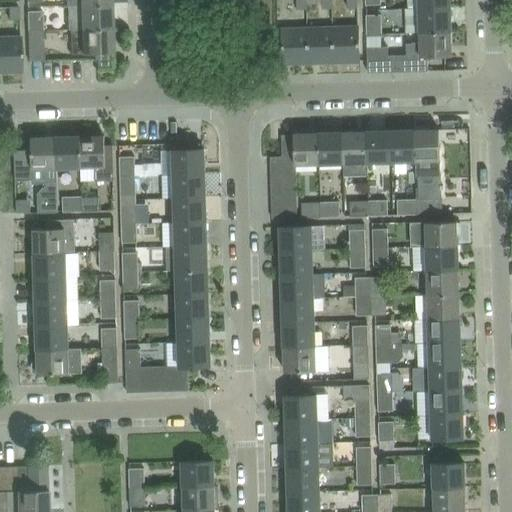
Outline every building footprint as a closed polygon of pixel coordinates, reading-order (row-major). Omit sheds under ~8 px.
[(307,9),(306,0),(297,0),(298,10),(307,9)] [(333,8),(333,0),(322,0),(323,8),(333,8)] [(451,8),(451,0),(420,0),(421,9),(451,8)] [(113,28),(112,3),(81,4),(67,5),(68,27),(71,27),(71,29),(113,28)] [(19,6),(9,7),(9,19),(19,19),(19,6)] [(452,31),(451,8),(421,9),(422,32),(452,31)] [(28,11),(29,30),(43,30),(42,11),(28,11)] [(383,34),(383,14),(367,15),(368,34),(383,34)] [(360,26),(334,27),(335,59),(344,59),(344,62),(361,61),(360,26)] [(310,60),(308,27),(283,28),(284,64),(285,64),(285,61),(294,61),(294,63),(310,63),(310,60)] [(335,59),(334,27),(308,27),(310,60),(319,60),(319,62),(336,62),(335,59)] [(113,52),(113,28),(71,29),(72,53),(95,53),(95,59),(98,58),(98,67),(110,66),(110,52),(113,52)] [(44,61),(43,30),(29,30),(30,61),(44,61)] [(368,46),(369,72),(429,70),(429,57),(453,56),(452,31),(422,32),(422,42),(408,43),(408,55),(388,56),(388,47),(369,47),(369,46),(368,46)] [(21,71),(20,49),(20,36),(0,37),(0,68),(4,68),(5,71),(21,71)] [(416,161),(415,130),(391,131),(392,161),(416,161)] [(439,130),(415,130),(416,161),(440,160),(439,130)] [(392,161),(391,131),(367,132),(368,162),(392,161)] [(105,145),(105,136),(94,136),(94,132),(81,132),(81,136),(81,167),(95,166),(95,180),(114,180),(113,145),(105,145)] [(368,162),(367,132),(343,133),(344,163),(344,176),(368,175),(368,162)] [(344,163),(343,133),(320,134),(321,164),(344,163)] [(321,164),(320,134),(295,134),(295,157),(296,164),(297,164),(321,164)] [(81,167),(81,136),(56,137),(57,167),(81,167)] [(32,150),(15,150),(16,180),(33,180),(33,182),(46,182),(46,187),(44,187),(38,193),(39,212),(58,212),(57,167),(56,137),(32,138),(32,150)] [(174,150),(174,174),(204,173),(203,149),(174,150)] [(121,158),(122,175),(136,175),(135,157),(121,158)] [(296,164),(295,157),(271,158),(272,170),(297,169),(297,164),(296,164)] [(297,181),(297,169),(272,170),(272,182),(297,181)] [(205,197),(204,173),(174,174),(175,198),(205,197)] [(136,194),(136,175),(122,175),(123,194),(136,194)] [(298,193),(297,181),(272,182),(273,194),(298,193)] [(437,187),(418,188),(417,188),(417,199),(417,214),(443,214),(442,199),(437,199),(437,187)] [(298,205),(298,193),(273,194),(273,206),(298,205)] [(101,196),(82,197),(83,212),(102,211),(101,196)] [(17,198),(17,212),(31,212),(31,197),(17,198)] [(83,212),(82,197),(63,197),(64,212),(83,212)] [(206,221),(205,197),(175,198),(176,222),(206,221)] [(417,214),(417,199),(398,200),(398,215),(417,214)] [(370,216),(369,200),(351,201),(352,216),(370,216)] [(389,200),(369,200),(370,216),(389,215),(389,200)] [(340,201),(322,202),(323,217),(341,217),(340,201)] [(323,217),(322,202),(303,203),(304,218),(323,217)] [(122,205),(123,224),(137,223),(137,204),(122,205)] [(298,218),(298,205),(273,206),(273,219),(298,218)] [(47,229),(35,229),(35,254),(65,253),(76,252),(75,219),(46,220),(47,229)] [(206,245),(206,221),(176,222),(177,246),(206,245)] [(458,247),(457,222),(413,223),(413,248),(428,248),(458,247)] [(138,242),(137,223),(123,224),(123,242),(138,242)] [(313,250),(312,226),(281,227),(282,251),(313,250)] [(374,229),(375,248),(390,248),(390,229),(374,229)] [(352,230),(352,249),(367,249),(367,230),(352,230)] [(100,233),(100,252),(115,251),(115,232),(100,233)] [(207,269),(206,245),(177,246),(167,247),(168,271),(178,270),(207,269)] [(459,270),(458,247),(428,248),(429,271),(459,270)] [(391,267),(390,248),(375,248),(375,267),(391,267)] [(368,267),(367,249),(352,249),(353,268),(368,267)] [(313,274),(313,250),(282,251),(283,275),(313,274)] [(116,270),(115,251),(100,252),(101,270),(116,270)] [(65,253),(35,254),(36,277),(66,276),(65,253)] [(123,253),(124,272),(139,272),(138,253),(123,253)] [(208,293),(207,269),(178,270),(178,294),(208,293)] [(460,294),(459,270),(429,271),(429,295),(460,294)] [(139,291),(139,272),(124,272),(124,291),(139,291)] [(314,298),(313,274),(283,275),(284,299),(314,298)] [(67,300),(66,276),(36,277),(37,301),(67,300)] [(372,296),(372,277),(357,278),(358,297),(372,296)] [(386,277),(372,277),(372,296),(387,296),(386,277)] [(117,299),(116,280),(101,281),(102,299),(117,299)] [(209,317),(208,293),(178,294),(179,318),(209,317)] [(460,318),(460,294),(429,295),(430,319),(460,318)] [(373,315),(372,296),(358,297),(358,316),(373,315)] [(387,315),(387,296),(372,296),(373,315),(387,315)] [(315,322),(314,298),(284,299),(285,323),(315,322)] [(117,318),(117,299),(102,299),(102,318),(117,318)] [(68,325),(67,300),(37,301),(38,325),(68,325)] [(125,301),(126,320),(140,319),(140,301),(125,301)] [(209,341),(209,317),(179,318),(180,342),(209,341)] [(461,342),(460,318),(430,319),(417,319),(418,343),(431,343),(461,342)] [(141,338),(140,319),(126,320),(126,339),(141,338)] [(316,346),(315,322),(285,323),(285,347),(316,346)] [(377,325),(378,344),(393,343),(392,324),(377,325)] [(68,348),(68,325),(38,325),(38,349),(68,348)] [(369,325),(355,326),(355,344),(370,344),(369,325)] [(118,347),(117,328),(103,329),(103,347),(118,347)] [(210,366),(209,341),(180,342),(181,365),(181,366),(187,366),(210,366)] [(462,366),(461,342),(431,343),(418,343),(419,367),(432,367),(462,366)] [(393,362),(393,343),(378,344),(378,363),(393,362)] [(371,363),(370,344),(355,344),(356,367),(371,367),(371,363)] [(316,370),(316,346),(285,347),(286,371),(316,370)] [(119,382),(118,350),(118,347),(103,347),(105,383),(119,382)] [(82,348),(68,348),(38,349),(39,360),(36,360),(34,363),(34,371),(36,373),(39,373),(69,373),(83,372),(82,348)] [(141,349),(126,349),(127,367),(139,366),(141,366),(141,349)] [(164,391),(163,365),(151,366),(152,391),(164,391)] [(176,391),(175,365),(163,365),(164,391),(176,391)] [(188,390),(187,366),(181,366),(181,365),(175,365),(176,391),(188,390)] [(140,392),(139,366),(127,367),(128,392),(140,392)] [(152,391),(151,366),(141,366),(139,366),(140,392),(152,391)] [(463,390),(462,366),(432,367),(433,391),(463,390)] [(379,373),(379,392),(394,391),(394,372),(379,373)] [(372,417),(371,398),(371,384),(345,385),(345,398),(357,398),(357,417),(372,417)] [(464,414),(463,390),(433,391),(433,415),(464,414)] [(395,411),(394,391),(379,392),(380,411),(395,411)] [(318,418),(317,394),(287,395),(287,419),(318,418)] [(464,438),(464,414),(433,415),(434,439),(464,438)] [(372,435),(372,417),(357,417),(358,436),(372,435)] [(318,443),(318,418),(287,419),(288,444),(318,443)] [(380,422),(381,441),(396,441),(395,422),(380,422)] [(319,467),(318,443),(288,444),(289,468),(319,467)] [(358,446),(359,465),(373,465),(373,446),(358,446)] [(214,485),(213,460),(183,461),(184,485),(214,485)] [(465,463),(435,464),(436,488),(465,487),(465,463)] [(397,483),(397,464),(382,464),(382,484),(397,483)] [(48,511),(47,465),(15,466),(16,492),(5,492),(5,511),(48,511)] [(373,484),(373,465),(359,465),(359,484),(373,484)] [(16,492),(15,466),(4,466),(5,492),(16,492)] [(320,491),(319,467),(289,468),(290,492),(320,491)] [(145,469),(130,469),(130,487),(145,487),(145,469)] [(215,509),(214,497),(218,495),(218,487),(214,485),(184,485),(185,510),(215,509)] [(146,504),(145,487),(130,487),(131,505),(146,504)] [(441,511),(466,511),(465,487),(436,488),(436,511),(441,511)] [(320,511),(320,491),(290,492),(290,511),(320,511)] [(394,511),(394,494),(378,495),(379,511),(394,511)] [(379,511),(378,495),(364,495),(364,511),(379,511)]
